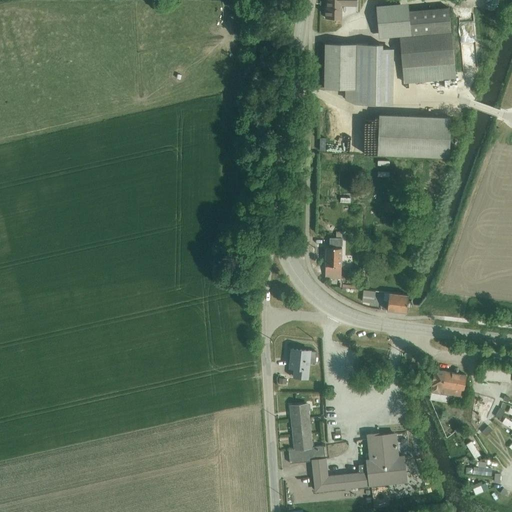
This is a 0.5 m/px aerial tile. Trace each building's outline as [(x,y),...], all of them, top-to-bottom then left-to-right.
[(327,0),(327,8),(325,8),(325,18),(342,18),(342,6),(357,7),(357,0),(327,0)] [(408,3),(376,5),(379,37),(400,36),(404,83),(456,78),(449,7),(409,10),(408,3)] [(474,27),(462,27),(462,39),(474,39),(474,27)] [(355,89),(356,43),(325,43),(324,88),(345,89),(355,89)] [(355,89),(345,89),(345,99),(355,104),(393,105),(394,48),(382,48),(383,44),(356,43),(355,89)] [(379,114),(377,154),(449,157),(451,117),(379,114)] [(393,203),(384,203),(384,211),(393,211),(393,203)] [(329,223),(325,229),(331,233),(335,227),(329,223)] [(332,235),(332,244),(344,245),(345,230),(338,229),(338,235),(332,235)] [(326,248),(325,278),(341,278),(342,248),(326,248)] [(364,290),(363,302),(374,303),(376,291),(364,290)] [(389,292),(388,300),(387,310),(406,312),(408,295),(389,292)] [(292,349),(290,367),(295,368),(294,376),(309,378),(311,362),(315,363),(316,351),(292,349)] [(469,368),(470,357),(449,354),(448,365),(469,368)] [(488,366),(510,368),(510,367),(482,364),(481,377),(480,378),(487,379),(488,366)] [(488,366),(487,379),(509,381),(510,368),(488,366)] [(434,369),(429,400),(449,404),(450,395),(454,396),(453,400),(465,402),(467,391),(463,390),(466,375),(458,373),(458,369),(458,368),(456,368),(455,369),(454,373),(434,369)] [(292,420),(310,418),(309,404),(291,406),(292,420)] [(500,408),(495,416),(501,418),(505,410),(500,408)] [(511,421),(506,417),(502,422),(511,428),(511,421)] [(310,418),(292,420),(294,435),(312,433),(310,418)] [(462,425),(454,430),(458,435),(465,430),(462,425)] [(488,425),(482,432),(486,436),(493,430),(488,425)] [(311,459),(311,460),(315,492),(345,488),(345,490),(353,490),(352,488),(408,482),(405,454),(399,455),(397,432),(378,434),(378,432),(366,433),(369,458),(366,459),(366,464),(358,465),(359,472),(328,475),(327,457),(325,458),(311,459)] [(295,449),(313,447),(312,433),(294,435),(295,449)] [(472,441),(466,444),(475,458),(480,454),(472,441)] [(313,447),(295,449),(288,449),(290,463),(311,460),(311,459),(325,458),(324,445),(313,447)] [(474,467),(474,473),(491,475),(492,469),(474,467)] [(472,487),(469,488),(472,496),(489,489),(487,483),(483,484),(482,481),(471,485),(472,487)]
